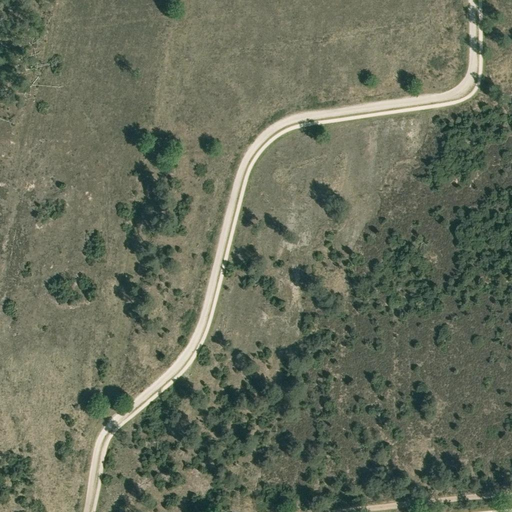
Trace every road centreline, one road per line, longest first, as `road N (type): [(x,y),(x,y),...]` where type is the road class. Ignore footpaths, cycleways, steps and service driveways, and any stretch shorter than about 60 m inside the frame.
road 1 (track): [(86,511),(100,435),(171,370),(199,328),(253,145),(286,120),(460,90),(474,61),(473,0)]
road 2 (track): [(364,511),(511,496)]
